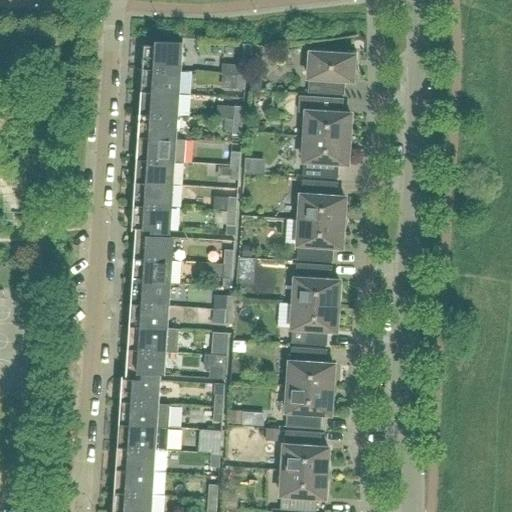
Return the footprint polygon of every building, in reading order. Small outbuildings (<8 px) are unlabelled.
[(144,45),(143,69),(181,71),(182,43),(157,41),(156,46),(144,45)] [(253,45),(243,44),(243,58),(252,59),(253,45)] [(309,78),(308,93),(344,95),(345,81),(351,81),(351,73),(355,72),(355,71),(354,71),(354,70),(359,69),(357,52),(348,51),(346,55),(311,53),(309,78)] [(142,78),(141,92),(179,94),(181,71),(143,69),(142,78)] [(224,70),(196,71),(197,89),(225,88),(224,70)] [(246,76),(237,75),(236,89),(245,90),(246,76)] [(178,117),(179,94),(141,92),(140,114),(178,117)] [(307,113),(305,137),(347,139),(347,132),(351,131),(351,130),(350,130),(351,114),(343,114),(344,99),(300,96),(299,112),(307,113)] [(235,106),(234,120),(243,121),(244,107),(235,106)] [(140,114),(138,137),(176,140),(178,117),(140,114)] [(242,135),(243,121),(234,120),(233,134),(242,135)] [(138,137),(137,160),(175,162),(176,140),(138,137)] [(347,139),(305,137),(303,162),(304,162),(303,176),(338,179),(339,164),(348,165),(349,149),(350,149),(350,148),(346,147),(347,139)] [(231,166),(240,167),(241,152),(232,152),(231,166)] [(173,185),(175,162),(137,160),(135,182),(173,185)] [(240,167),(231,166),(219,165),(218,176),(230,177),(230,180),(239,181),(240,167)] [(301,195),(299,220),(341,223),(342,216),(346,215),(345,213),(346,198),(337,197),(338,183),(302,180),(302,195),(301,195)] [(135,182),(134,205),(171,208),(173,185),(135,182)] [(228,197),(227,211),(237,212),(238,198),(228,197)] [(136,229),(134,258),(172,261),(174,237),(170,237),(171,208),(134,205),(132,229),(136,229)] [(236,226),(237,212),(227,211),(227,225),(236,226)] [(341,223),(299,220),(298,245),(297,260),(333,262),(334,248),(342,248),(344,232),(344,233),(344,231),(341,230),(341,223)] [(225,250),(224,264),(233,265),(234,251),(225,250)] [(134,258),(133,281),(170,283),(172,261),(134,258)] [(232,279),(233,265),(224,264),(223,278),(232,279)] [(296,278),(294,304),(336,306),(336,299),(340,298),(340,297),(339,297),(340,281),(331,281),(332,266),(297,264),(296,278)] [(133,281),(131,304),(169,306),(170,283),(133,281)] [(227,296),(226,310),(235,311),(236,296),(227,296)] [(131,304),(130,326),(167,329),(169,306),(131,304)] [(336,306),(294,304),(292,329),(293,329),(292,343),(327,346),(328,331),(337,332),(338,316),(339,315),(335,313),(336,306)] [(234,325),(235,311),(226,310),(225,324),(234,325)] [(252,322),(255,336),(269,334),(267,320),(252,322)] [(180,330),(167,329),(130,326),(128,349),(166,352),(178,353),(180,330)] [(233,363),(245,364),(246,341),(234,340),(233,363)] [(219,341),(218,355),(227,356),(228,342),(219,341)] [(290,362),(288,387),(330,390),(330,383),(334,382),(334,380),(334,381),(335,365),(326,364),(327,350),(291,347),(290,362)] [(122,378),(121,402),(158,404),(160,375),(164,375),(166,352),(128,349),(126,378),(122,378)] [(205,354),(204,369),(210,370),(226,371),(227,356),(218,355),(205,354)] [(226,379),(226,371),(210,370),(209,378),(226,379)] [(330,390),(288,387),(287,412),(286,427),(321,429),(322,415),(331,415),(332,399),(333,399),(333,398),(330,397),(330,390)] [(215,394),(214,408),(224,408),(224,394),(215,394)] [(157,427),(157,426),(158,404),(121,402),(119,424),(157,427)] [(223,422),(224,408),(214,408),(213,422),(223,422)] [(119,424),(118,447),(167,450),(169,426),(157,426),(157,427),(119,424)] [(284,445),(283,470),(324,473),(325,466),(329,465),(329,464),(328,464),(329,448),(320,448),(321,433),(286,431),(285,445),(284,445)] [(212,439),(211,453),(221,454),(221,440),(212,439)] [(116,470),(154,472),(154,471),(166,471),(167,450),(118,447),(116,470)] [(220,468),(221,454),(211,453),(210,467),(220,468)] [(116,470),(115,493),(152,495),(154,472),(116,470)] [(324,473),(283,470),(281,495),(281,496),(280,510),(308,511),(316,511),(317,498),(326,498),(327,483),(328,482),(324,480),(324,473)] [(209,485),(208,499),(218,499),(218,485),(209,485)] [(115,493),(113,511),(162,511),(164,496),(152,495),(115,493)] [(216,511),(218,499),(208,499),(207,511),(216,511)]
